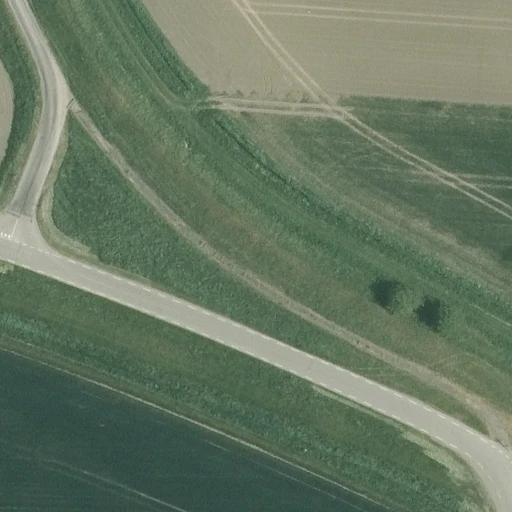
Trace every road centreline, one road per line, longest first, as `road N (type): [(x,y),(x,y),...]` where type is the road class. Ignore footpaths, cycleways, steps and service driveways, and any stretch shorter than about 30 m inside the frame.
road 1 (unclassified): [(500,469),(510,452),(497,425),(456,390),(214,256),(56,93)]
road 2 (tertiary): [(500,469),(372,395),(7,247)]
road 3 (unclassified): [(7,247),(56,93)]
